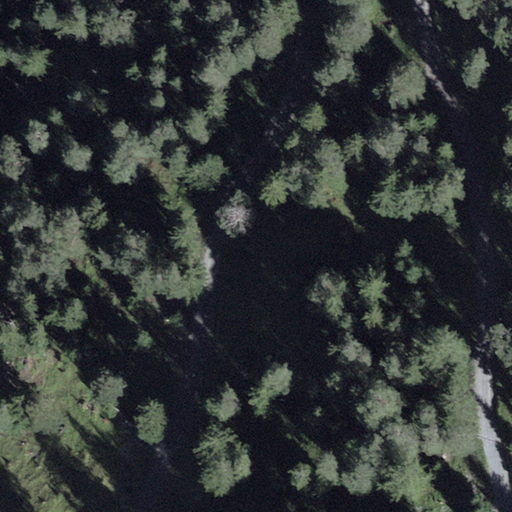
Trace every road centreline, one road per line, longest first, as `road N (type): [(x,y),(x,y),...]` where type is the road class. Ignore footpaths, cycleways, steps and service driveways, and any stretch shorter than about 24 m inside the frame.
road 1 (track): [(318,0),(304,80),(272,148),(237,193),(215,256),(198,386),(144,511)]
road 2 (track): [(511,505),(493,412),(491,183),(443,76),(431,0)]
